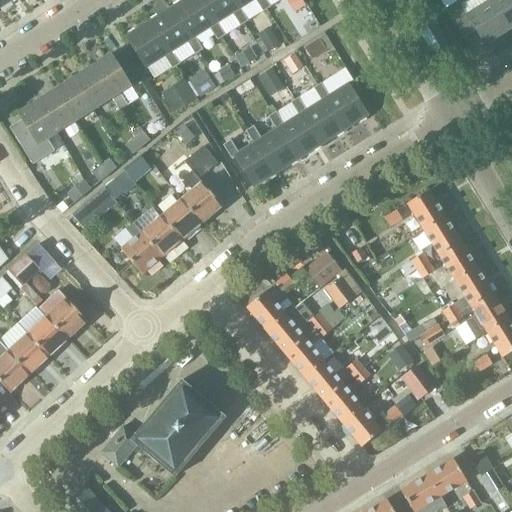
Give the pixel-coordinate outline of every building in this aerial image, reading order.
[(224,36),(217,24),(214,26),(197,0),(184,0),(171,8),(191,40),(194,38),(210,28),(217,40),(224,36)] [(247,21),(239,9),(237,11),(229,0),(197,0),(214,26),(217,24),(232,14),(240,26),(247,21)] [(269,7),(264,0),(229,0),(237,11),(239,9),(254,0),(255,0),(263,11),(269,7)] [(507,31),(488,1),(487,0),(466,0),(458,5),(456,1),(445,9),(463,38),(474,30),(483,45),(507,31)] [(511,27),(511,0),(490,0),(488,1),(507,31),(511,27)] [(201,50),(194,38),(191,40),(171,8),(149,22),(168,54),(171,52),(187,42),(195,54),(201,50)] [(178,64),(171,52),(168,54),(149,22),(125,37),(145,69),(164,56),(172,68),(178,64)] [(256,35),(268,52),(279,45),(268,27),(256,35)] [(274,62),(288,87),(308,76),(295,51),(274,62)] [(91,68),(111,99),(118,110),(126,106),(119,94),(130,87),(110,56),(91,68)] [(270,66),(257,75),(271,94),(283,85),(270,66)] [(93,111),(111,99),(91,68),(73,79),(93,111)] [(214,88),(203,70),(188,79),(199,97),(214,88)] [(74,122),(93,111),(73,79),(54,91),(74,122)] [(164,96),(175,112),(194,99),(183,83),(164,96)] [(324,99),(344,131),(367,116),(348,85),(328,97),(320,85),(314,89),(321,101),(324,99)] [(56,133),(74,122),(54,91),(36,102),(56,133)] [(324,99),(321,101),(305,111),(298,99),(291,103),(298,115),(301,113),(321,145),(344,131),(324,99)] [(46,139),(56,133),(36,102),(17,114),(21,120),(8,128),(32,165),(54,151),(46,139)] [(299,159),(321,145),(301,113),(298,115),(282,125),(275,113),(269,118),(276,129),(279,128),(299,159)] [(174,132),(184,145),(194,138),(184,125),(174,132)] [(279,128),(276,129),(260,140),(252,127),(246,132),(253,144),(256,142),(276,174),(299,159),(279,128)] [(132,155),(149,140),(141,131),(124,146),(132,155)] [(256,142),(253,144),(237,154),(230,142),(223,146),(231,158),(233,157),(252,188),(276,174),(256,142)] [(198,180),(215,165),(216,164),(202,147),(184,163),(191,172),(182,180),(192,191),(180,200),(201,225),(221,208),(198,180)] [(117,168),(116,167),(108,159),(91,173),(99,183),(117,168)] [(127,181),(141,170),(133,160),(119,172),(127,181)] [(68,216),(81,230),(120,195),(107,181),(68,216)] [(74,188),(65,195),(72,204),(81,197),(74,188)] [(422,231),(444,217),(428,191),(406,205),(406,204),(395,210),(396,211),(384,219),(390,227),(401,220),(402,221),(412,214),(422,231)] [(181,241),(201,225),(180,200),(160,217),(181,241)] [(161,258),(181,241),(160,217),(141,233),(161,258)] [(438,256),(460,242),(444,217),(422,231),(438,256)] [(157,254),(141,233),(133,224),(125,230),(133,240),(120,250),(141,275),(161,258),(157,254)] [(454,281),(476,268),(460,242),(438,256),(454,281)] [(416,270),(428,262),(422,254),(410,261),(416,270)] [(21,286),(39,270),(26,255),(8,272),(21,286)] [(327,257),(307,272),(320,288),(339,273),(327,257)] [(428,262),(416,270),(421,279),(433,271),(428,262)] [(447,321),(492,293),(476,268),(454,281),(464,298),(441,312),(447,321)] [(294,307),(282,292),(292,283),(286,275),(246,308),(265,331),(294,307)] [(0,298),(11,289),(0,277),(0,298)] [(323,290),(338,309),(355,296),(340,277),(323,290)] [(378,280),(367,288),(377,303),(389,294),(378,280)] [(67,341),(87,322),(58,291),(39,309),(45,317),(67,341)] [(486,332),(507,318),(492,293),(447,321),(453,330),(454,329),(464,346),(486,332)] [(284,354),(324,321),(318,313),(306,323),(294,307),(265,331),(284,354)] [(48,358),(67,341),(45,317),(26,334),(48,358)] [(511,325),(507,318),(486,332),(502,358),(511,351),(511,325)] [(310,347),(331,329),(324,321),(284,354),(303,378),(323,362),(310,347)] [(434,329),(420,337),(425,346),(448,332),(442,324),(434,329)] [(29,376),(48,358),(26,334),(7,352),(29,376)] [(29,376),(7,352),(0,343),(0,383),(9,393),(29,376)] [(479,372),(491,364),(485,355),(473,363),(479,372)] [(345,369),(351,377),(362,368),(356,360),(345,369)] [(323,401),(342,385),(323,362),(303,378),(323,401)] [(416,366),(403,376),(420,399),(433,389),(416,366)] [(351,377),(354,380),(358,385),(369,376),(362,368),(351,377)] [(224,418),(184,384),(180,381),(133,436),(122,427),(100,454),(117,467),(135,446),(173,478),(224,418)] [(361,408),(342,385),(323,401),(342,424),(361,408)] [(361,447),(401,414),(394,406),(383,415),(380,411),(370,419),(361,408),(342,424),(361,447)] [(440,497),(465,481),(452,460),(426,476),(440,497)] [(84,484),(111,511),(128,511),(93,475),(84,484)] [(439,511),(446,508),(440,497),(426,476),(400,492),(412,511),(439,511)] [(106,511),(84,487),(63,506),(68,511),(106,511)] [(470,509),(479,503),(472,492),(463,497),(470,509)] [(393,511),(386,501),(367,511),(393,511)]
